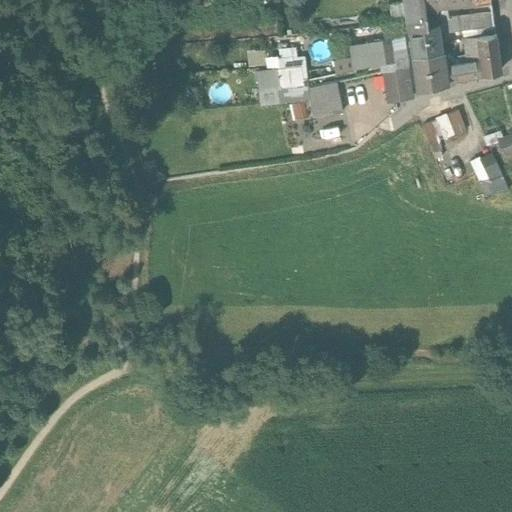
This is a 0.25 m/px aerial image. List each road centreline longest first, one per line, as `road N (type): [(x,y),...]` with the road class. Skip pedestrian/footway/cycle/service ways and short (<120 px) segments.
road 1 (track): [(125,370),(309,390),(511,376)]
road 2 (residential): [(511,62),(508,73),(422,97),(397,115)]
